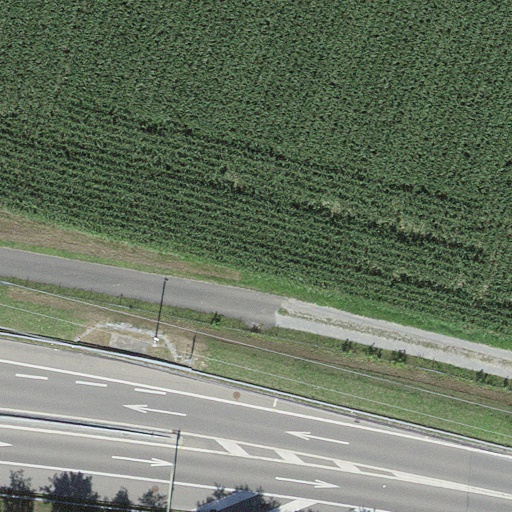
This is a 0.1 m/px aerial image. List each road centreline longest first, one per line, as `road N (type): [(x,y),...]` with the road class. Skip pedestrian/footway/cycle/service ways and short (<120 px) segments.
road 1 (track): [(0,261),(292,314),(511,368)]
road 2 (motorway): [(0,447),(511,501)]
road 3 (motorway): [(511,493),(58,396)]
